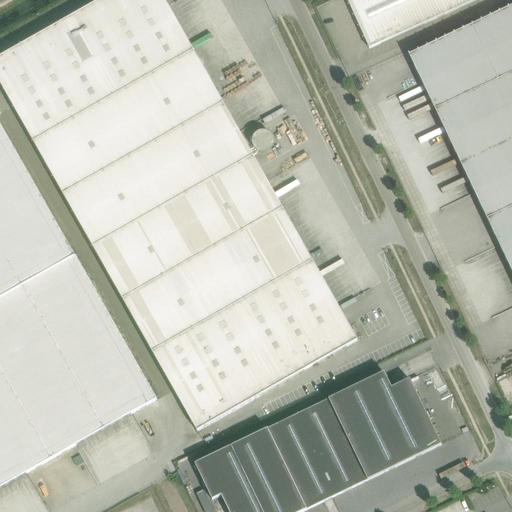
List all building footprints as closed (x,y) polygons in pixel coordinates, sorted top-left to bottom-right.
[(0,82),(24,125),(185,35),(165,0),(102,0),(0,58),(0,82)] [(347,0),(370,49),(477,0),(347,0)] [(475,193),(511,175),(511,8),(410,57),(475,193)] [(24,125),(59,187),(219,96),(185,35),(24,125)] [(219,96),(59,187),(94,248),(254,157),(219,96)] [(0,300),(26,286),(77,257),(0,122),(0,300)] [(249,147),(266,152),(272,135),(255,129),(249,147)] [(289,218),(254,157),(94,248),(128,309),(289,218)] [(511,175),(475,193),(511,271),(511,175)] [(163,370),(323,279),(289,218),(128,309),(163,370)] [(26,286),(107,428),(158,400),(77,257),(26,286)] [(358,341),(323,279),(163,370),(198,431),(358,341)] [(0,300),(0,342),(63,453),(107,428),(26,286),(0,300)] [(0,454),(15,480),(63,453),(0,342),(0,454)] [(385,373),(330,400),(369,481),(442,445),(410,380),(392,389),(385,373)] [(297,511),(303,511),(369,481),(330,400),(260,433),(297,511)] [(229,511),(297,511),(260,433),(196,464),(213,500),(222,496),(229,511)] [(0,488),(15,480),(0,454),(0,488)]
